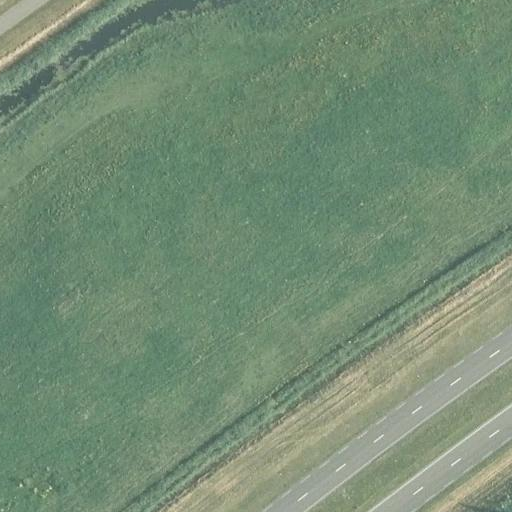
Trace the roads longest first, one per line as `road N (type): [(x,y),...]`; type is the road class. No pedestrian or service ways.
road 1 (trunk): [(511,341),(286,511)]
road 2 (trunk): [(393,511),(511,421)]
